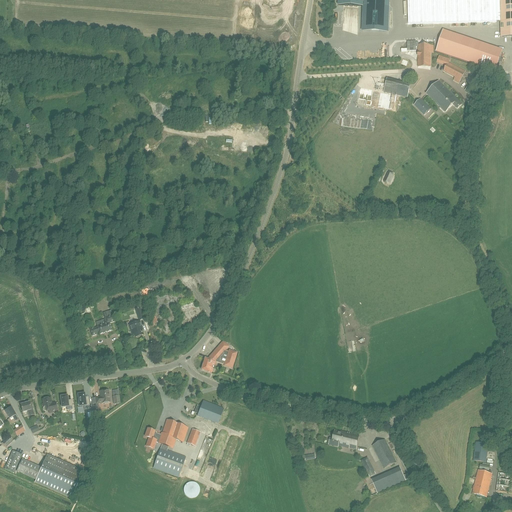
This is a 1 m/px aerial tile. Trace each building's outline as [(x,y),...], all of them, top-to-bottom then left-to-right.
[(338,0),(338,6),(363,7),(362,27),(373,27),(373,29),(377,29),(377,27),(388,28),(389,0),(338,0)] [(511,0),(407,0),(408,24),(501,22),(501,37),(511,36),(511,0)] [(495,71),(501,54),(442,35),(436,52),(495,71)] [(408,42),(408,52),(417,52),(417,41),(408,42)] [(418,46),(418,66),(422,66),(426,66),(430,67),(430,53),(431,46),(418,46)] [(436,63),(447,66),(448,63),(449,63),(450,59),(439,56),(436,63)] [(449,63),(448,63),(447,66),(444,71),(455,77),(454,80),(459,83),(464,72),(449,63)] [(444,113),(444,112),(445,113),(453,105),(457,109),(462,104),(439,81),(426,94),(440,107),(439,108),(444,113)] [(472,81),(464,91),(472,97),(477,92),(474,90),(478,86),(472,81)] [(397,91),(385,89),(361,84),(358,104),(394,110),(397,95),(397,91)] [(420,99),(414,105),(424,116),(430,109),(420,99)] [(269,142),(269,134),(240,133),(240,150),(255,151),(255,142),(269,142)] [(233,144),(233,138),(225,137),(225,143),(221,142),(220,148),(233,149),(233,144)] [(387,172),(383,180),(384,183),(388,185),(390,184),(394,175),(393,173),(389,171),(387,172)] [(162,296),(140,301),(144,317),(149,315),(151,316),(152,320),(147,321),(153,344),(157,346),(165,344),(163,337),(166,336),(165,332),(158,334),(156,327),(158,322),(171,319),(168,308),(158,311),(160,307),(157,305),(159,305),(162,307),(166,306),(165,303),(169,302),(169,299),(167,298),(166,295),(162,296)] [(144,319),(140,308),(135,309),(139,321),(144,319)] [(107,324),(97,327),(95,328),(94,328),(90,329),(92,336),(97,335),(96,334),(99,333),(99,334),(99,335),(100,334),(111,331),(112,331),(112,330),(109,323),(115,321),(113,315),(112,315),(105,318),(105,319),(107,324)] [(140,322),(129,325),(133,336),(135,335),(135,338),(143,335),(141,328),(142,328),(140,322)] [(232,368),(237,353),(229,351),(229,352),(225,351),(229,347),(223,342),(207,359),(205,358),(201,370),(211,373),(213,367),(214,367),(216,362),(225,365),(224,366),(232,368)] [(95,398),(96,404),(102,403),(110,402),(108,390),(100,392),(101,397),(95,398)] [(84,410),(90,409),(89,402),(86,402),(85,397),(85,394),(84,394),(84,393),(80,393),(80,394),(78,395),(79,407),(84,406),(84,410)] [(68,403),(68,400),(67,396),(66,396),(66,395),(63,395),(63,396),(60,397),(62,408),(66,407),(67,410),(73,410),(72,403),(68,403)] [(45,411),(48,410),(49,413),(57,411),(56,404),(53,405),(52,404),(50,398),(43,400),(44,407),(43,408),(43,409),(43,410),(43,411),(44,411),(45,411)] [(218,424),(224,409),(203,401),(197,416),(218,424)] [(29,416),(34,415),(31,406),(30,407),(29,402),(21,405),(23,412),(28,411),(29,416)] [(15,421),(18,419),(11,408),(5,411),(10,418),(13,417),(15,421)] [(148,429),(145,437),(149,438),(146,446),(153,449),(156,442),(158,443),(157,443),(162,445),(161,448),(160,448),(153,468),(179,477),(186,457),(167,451),(168,447),(173,449),(176,440),(183,442),(188,428),(167,420),(162,433),(161,433),(160,435),(154,433),(154,431),(148,429)] [(37,426),(30,429),(32,434),(40,431),(37,426)] [(195,447),(200,432),(192,429),(186,443),(195,447)] [(338,447),(339,445),(356,449),(359,436),(335,431),(333,439),(330,438),(328,445),(338,447)] [(13,440),(9,437),(2,443),(6,447),(13,440)] [(384,469),(396,463),(385,440),(372,446),(384,469)] [(474,461),(486,462),(488,444),(476,442),(474,461)] [(14,473),(22,455),(12,451),(4,469),(14,473)] [(71,499),(84,471),(47,455),(34,483),(71,499)] [(367,458),(361,461),(369,477),(375,474),(371,465),(367,458)] [(35,480),(40,468),(22,459),(17,471),(35,480)] [(404,459),(401,461),(407,473),(411,472),(404,459)] [(371,480),(373,483),(377,493),(405,481),(401,471),(399,468),(371,480)] [(475,482),(489,486),(492,475),(478,471),(475,482)] [(509,493),(511,474),(498,473),(496,491),(509,493)] [(185,496),(187,498),(190,499),(193,499),(196,498),(198,496),(199,493),(200,490),(200,488),(198,485),(196,483),(193,482),(191,482),(188,483),(186,485),(184,487),(183,490),(184,493),(185,496)] [(487,497),(489,486),(475,482),(472,494),(487,497)]
